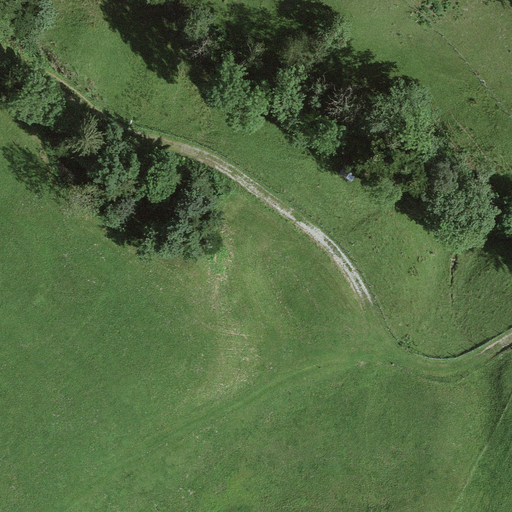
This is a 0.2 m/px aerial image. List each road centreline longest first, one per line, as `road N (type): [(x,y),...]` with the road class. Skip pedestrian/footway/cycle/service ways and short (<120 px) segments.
road 1 (track): [(392,346),(345,345),(54,511)]
road 2 (track): [(511,334),(461,348),(392,346)]
